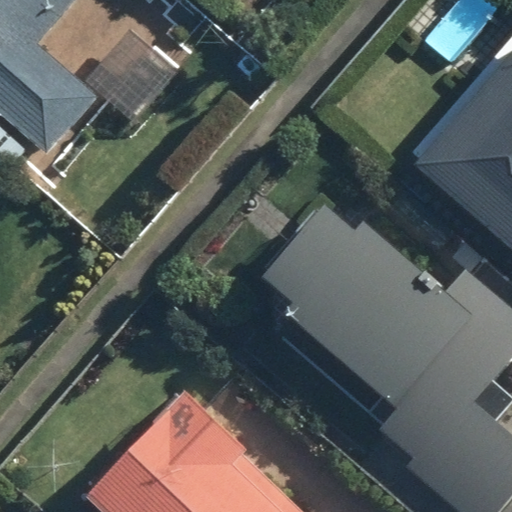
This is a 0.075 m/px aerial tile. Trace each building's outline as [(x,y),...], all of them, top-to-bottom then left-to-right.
[(0,0),(0,127),(43,162),(91,102),(77,91),(36,57),(81,0),(0,0)] [(120,37),(77,91),(91,102),(129,133),(173,79),(120,37)] [(511,46),(400,180),(511,274),(511,46)] [(511,327),(459,282),(436,309),(318,209),(239,301),(383,424),(363,448),(438,511),(499,511),(511,497),(511,452),(468,415),(511,364),(511,327)] [(284,511),(236,468),(168,407),(73,511),(284,511)]
